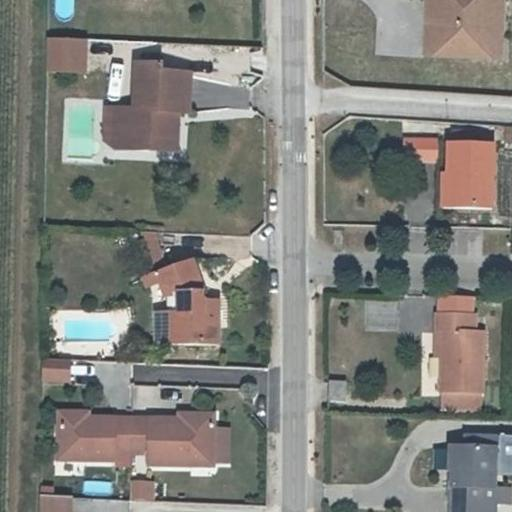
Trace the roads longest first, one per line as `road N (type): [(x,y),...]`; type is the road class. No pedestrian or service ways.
road 1 (tertiary): [(291,511),(291,265)]
road 2 (residential): [(511,268),(291,265)]
road 3 (unclassified): [(292,98),(511,112)]
road 4 (tertiary): [(291,265),(292,98)]
